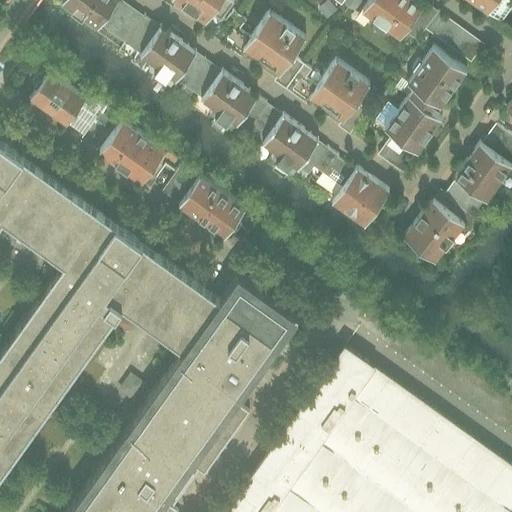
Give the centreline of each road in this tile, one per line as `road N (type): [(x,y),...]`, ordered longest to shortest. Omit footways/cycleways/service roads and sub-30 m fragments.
road 1 (residential): [(0,91),(323,318),(179,511)]
road 2 (residential): [(511,58),(415,179),(159,0)]
